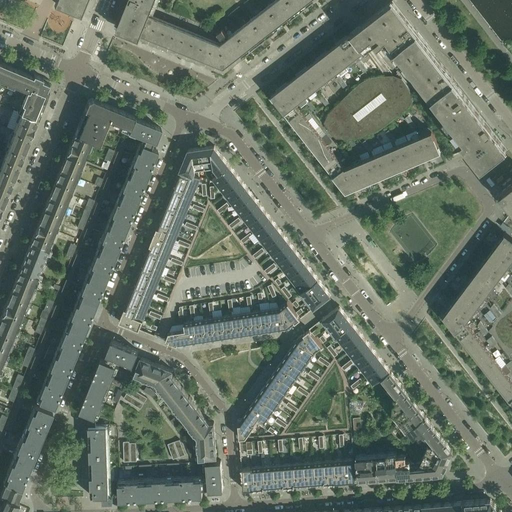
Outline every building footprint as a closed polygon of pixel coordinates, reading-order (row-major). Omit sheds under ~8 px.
[(55,0),(54,4),(80,14),(85,0),(55,0)] [(154,0),(128,0),(117,29),(140,39),(141,35),(150,14),(153,4),(154,0)] [(243,56),(314,0),(275,0),(227,38),(225,35),(227,34),(223,29),(217,33),(221,38),(223,37),(225,40),(221,43),(150,14),(141,35),(226,69),(239,59),(243,56)] [(455,80),(392,0),(388,0),(380,7),(381,9),(361,25),(360,23),(353,28),(354,30),(352,32),(362,45),(372,37),(378,45),(386,38),(405,62),(407,60),(434,94),(432,96),(469,143),(466,146),(482,166),(507,147),(455,80)] [(369,53),(362,45),(352,32),(341,40),(355,57),(354,58),(357,62),(369,53)] [(355,57),(341,40),(332,48),(345,65),(354,58),(355,57)] [(345,65),(332,48),(322,56),(335,73),(345,65)] [(335,73),(322,56),(312,63),(325,81),(335,73)] [(364,73),(368,70),(360,60),(356,63),(364,73)] [(29,74),(0,61),(0,78),(23,88),(29,74)] [(325,81),(312,63),(302,71),(315,88),(325,81)] [(315,88),(302,71),(292,79),(305,96),(315,88)] [(32,75),(29,74),(23,88),(27,90),(21,103),(24,104),(21,111),(17,110),(16,112),(37,120),(51,84),(49,83),(49,82),(49,80),(32,73),(32,75)] [(336,104),(327,115),(331,120),(326,124),(331,131),(334,135),(339,131),(343,136),(343,138),(348,138),(359,136),(360,136),(361,136),(378,131),(385,126),(410,106),(413,100),(410,89),(402,77),(396,75),(394,74),(385,74),(384,74),(377,75),(371,76),(370,77),(370,76),(362,80),(354,86),(348,92),(336,104)] [(344,88),(347,85),(340,75),(336,78),(344,88)] [(305,96),(292,79),(282,87),(295,104),(296,104),(305,96)] [(295,104),(282,87),(272,95),(285,112),(295,104)] [(326,106),(329,103),(322,93),(318,96),(326,106)] [(99,144),(105,128),(109,119),(121,124),(120,128),(129,132),(129,131),(134,117),(135,116),(92,98),(88,100),(74,134),(91,141),(99,144)] [(305,116),(296,104),(295,104),(285,112),(295,125),(306,116),(305,116)] [(0,165),(16,172),(37,120),(16,112),(16,114),(19,116),(0,164),(0,165)] [(316,129),(309,120),(313,117),(309,113),(305,116),(306,116),(295,125),(305,137),(316,129)] [(405,118),(412,128),(416,125),(408,115),(405,118)] [(161,128),(134,117),(129,131),(145,137),(142,144),(150,147),(153,141),(155,142),(161,128)] [(441,151),(430,126),(417,131),(419,136),(420,136),(428,156),(441,151)] [(315,150),(330,139),(322,130),(318,133),(316,129),(305,137),(315,150)] [(385,133),(393,143),(396,140),(389,130),(385,133)] [(343,138),(343,136),(339,131),(334,135),(333,136),(336,139),(338,140),(343,139),(343,138)] [(80,168),(91,141),(74,134),(63,161),(80,168)] [(420,136),(419,136),(408,140),(417,161),(428,156),(420,136)] [(335,154),(328,145),(332,142),(330,139),(315,150),(325,163),(335,154)] [(362,143),(370,152),(373,150),(366,140),(362,143)] [(417,161),(408,140),(397,145),(405,166),(417,161)] [(153,161),(157,150),(150,147),(142,144),(141,143),(138,151),(136,150),(131,161),(133,162),(130,169),(147,176),(151,165),(153,161)] [(230,165),(215,145),(211,146),(214,168),(216,171),(219,174),(230,165)] [(405,166),(397,145),(385,150),(394,171),(405,166)] [(214,168),(211,146),(202,147),(205,169),(214,168)] [(205,169),(202,147),(193,148),(196,170),(205,169)] [(104,159),(110,162),(115,150),(109,148),(104,159)] [(196,170),(193,148),(189,149),(180,170),(194,176),(194,174),(195,173),(196,170)] [(114,173),(121,155),(129,158),(131,154),(119,149),(110,172),(114,173)] [(394,171),(385,150),(373,155),(382,176),(394,171)] [(345,167),(335,154),(325,163),(335,175),(345,167)] [(382,176),(373,155),(362,160),(370,180),(382,176)] [(370,180),(362,160),(350,165),(359,185),(370,180)] [(80,168),(63,161),(53,188),(69,195),(80,168)] [(0,211),(16,172),(0,165),(0,211)] [(219,186),(236,173),(230,165),(219,174),(214,177),(213,178),(219,186)] [(359,185),(350,165),(345,167),(335,175),(346,191),(359,185)] [(143,186),(147,176),(130,169),(128,176),(126,175),(121,187),(123,188),(120,195),(137,202),(141,191),(143,186)] [(201,177),(200,177),(194,174),(194,176),(180,170),(177,179),(197,187),(201,177)] [(225,194),(242,181),(236,173),(219,186),(225,194)] [(95,184),(100,186),(103,179),(97,177),(95,184)] [(111,180),(107,179),(100,197),(103,199),(111,180)] [(194,195),(197,187),(177,179),(173,187),(194,195)] [(511,180),(500,190),(511,205),(511,180)] [(231,201),(248,188),(242,181),(225,194),(231,201)] [(190,204),(194,195),(173,187),(170,196),(190,204)] [(58,221),(69,195),(53,188),(42,215),(58,221)] [(237,209),(254,196),(248,188),(231,201),(237,209)] [(132,212),(137,202),(120,195),(117,202),(115,201),(111,213),(113,214),(109,221),(126,228),(131,217),(132,212)] [(186,213),(190,204),(170,196),(166,205),(186,213)] [(243,217),(260,203),(254,196),(237,209),(243,217)] [(86,206),(91,208),(94,200),(89,198),(86,206)] [(249,224),(266,211),(260,203),(243,217),(249,224)] [(101,206),(97,204),(89,223),(93,224),(101,206)] [(183,222),(186,213),(166,205),(163,214),(183,222)] [(77,227),(83,229),(90,211),(85,209),(77,227)] [(255,232),(272,218),(266,211),(249,224),(255,232)] [(179,231),(183,222),(163,214),(159,223),(179,231)] [(58,221),(42,215),(31,242),(47,248),(58,221)] [(261,239),(278,226),(272,218),(255,232),(261,239)] [(109,221),(107,221),(105,227),(107,228),(102,240),(100,239),(97,246),(99,247),(116,254),(122,238),(126,228),(109,221)] [(511,232),(511,228),(503,222),(500,226),(511,234),(511,232)] [(176,240),(179,231),(159,223),(155,232),(176,240)] [(267,247),(284,233),(278,226),(261,239),(267,247)] [(79,249),(83,250),(90,232),(86,230),(79,249)] [(172,249),(176,240),(155,232),(152,240),(172,249)] [(273,254),(290,241),(284,233),(267,247),(273,254)] [(511,238),(505,233),(497,244),(511,255),(511,238)] [(168,257),(172,249),(152,240),(148,249),(168,257)] [(278,262),(295,249),(290,241),(273,254),(278,262)] [(47,248),(31,242),(20,269),(36,276),(40,277),(43,270),(41,269),(47,256),(49,257),(52,250),(47,248)] [(66,254),(72,256),(76,245),(71,243),(66,254)] [(511,260),(511,255),(497,244),(489,254),(507,267),(511,260)] [(112,263),(116,254),(99,247),(97,254),(95,253),(90,264),(92,265),(89,272),(106,279),(110,268),(112,263)] [(165,266),(168,257),(148,249),(145,258),(165,266)] [(284,270),(301,256),(295,249),(278,262),(284,270)] [(507,267),(489,254),(482,264),(499,277),(507,267)] [(80,257),(76,256),(69,274),(72,276),(80,257)] [(290,277),(307,264),(301,256),(284,270),(290,277)] [(161,275),(165,266),(145,258),(141,267),(161,275)] [(296,285),(313,271),(307,264),(290,277),(296,285)] [(499,277),(482,264),(474,274),(492,287),(499,277)] [(158,284),(161,275),(141,267),(138,276),(158,284)] [(0,366),(15,328),(36,276),(20,269),(0,318),(0,366)] [(302,292),(319,279),(313,271),(296,285),(302,292)] [(101,289),(106,279),(89,272),(86,279),(84,278),(80,290),(82,291),(79,298),(95,304),(100,294),(101,289)] [(492,287),(474,274),(467,284),(484,297),(492,287)] [(154,293),(158,284),(138,276),(134,285),(154,293)] [(308,300),(325,286),(319,279),(302,292),(308,300)] [(70,283),(66,281),(58,300),(62,302),(70,283)] [(484,297),(467,284),(459,294),(477,307),(484,297)] [(151,302),(154,293),(134,285),(130,294),(151,302)] [(314,308),(331,294),(325,286),(308,300),(314,308)] [(147,311),(151,302),(130,294),(127,303),(147,311)] [(477,307),(459,294),(452,304),(469,317),(477,307)] [(79,298),(77,297),(74,304),(76,305),(71,317),(69,316),(67,323),(69,324),(85,330),(95,304),(79,298)] [(44,310),(49,312),(54,301),(48,299),(44,310)] [(299,315),(296,312),(295,310),(288,301),(280,307),(288,328),(301,318),(299,315)] [(143,320),(147,311),(127,303),(123,312),(143,320)] [(476,334),(466,322),(469,317),(452,304),(443,315),(465,343),(476,334)] [(491,307),(499,318),(502,314),(494,304),(491,307)] [(330,327),(347,314),(340,305),(323,319),(330,327)] [(59,309),(55,307),(48,326),(52,327),(59,309)] [(288,328),(280,307),(270,309),(274,331),(275,331),(275,330),(283,329),(285,331),(288,328)] [(274,331),(270,309),(261,310),(264,332),(274,331)] [(264,332),(261,310),(251,312),(255,334),(264,332)] [(140,329),(143,320),(123,312),(119,321),(140,329)] [(255,334),(251,312),(242,313),(245,335),(255,334)] [(245,335),(242,313),(232,314),(236,336),(245,335)] [(236,336),(232,314),(223,316),(226,338),(236,336)] [(336,335),(353,322),(347,314),(330,327),(336,335)] [(226,338),(223,316),(213,317),(217,339),(226,338)] [(35,331),(41,333),(47,319),(41,317),(35,331)] [(217,339),(213,317),(204,319),(207,341),(217,339)] [(207,341),(204,319),(194,320),(198,342),(207,341)] [(198,342),(194,320),(185,322),(186,329),(188,343),(192,343),(198,342)] [(489,331),(481,321),(478,325),(486,335),(489,331)] [(342,343),(359,330),(353,322),(336,335),(342,343)] [(81,340),(85,330),(69,324),(66,331),(64,330),(59,341),(61,342),(58,349),(75,356),(79,345),(81,340)] [(188,343),(186,329),(169,332),(166,340),(182,347),(183,344),(188,343)] [(323,346),(316,338),(315,336),(312,332),(310,329),(299,337),(315,352),(323,346)] [(348,351),(365,338),(359,330),(342,343),(348,351)] [(49,334),(45,333),(38,351),(41,353),(49,334)] [(485,347),(476,334),(465,343),(475,355),(485,347)] [(497,343),(492,336),(487,340),(492,347),(497,343)] [(315,352),(299,337),(293,342),(295,344),(293,346),(292,346),(292,347),(310,360),(315,352)] [(355,359),(372,346),(365,338),(348,351),(355,359)] [(109,355),(106,360),(114,363),(116,358),(133,365),(139,351),(112,340),(107,354),(109,355)] [(22,364),(27,367),(35,348),(29,346),(22,364)] [(361,367),(378,354),(372,346),(355,359),(361,367)] [(310,360),(292,347),(288,352),(288,353),(287,354),(286,355),(304,368),(310,360)] [(495,359),(485,347),(475,355),(484,367),(495,359)] [(58,349),(56,348),(54,355),(56,356),(51,368),(49,367),(46,374),(48,375),(64,381),(75,356),(58,349)] [(367,375),(384,362),(378,354),(361,367),(367,375)] [(304,368),(286,355),(283,360),(282,362),(281,362),(281,363),(299,376),(304,368)] [(151,380),(156,382),(161,377),(166,367),(141,357),(135,373),(142,376),(142,377),(151,380)] [(39,360),(35,358),(27,377),(31,378),(39,360)] [(102,358),(91,384),(106,391),(109,385),(111,385),(116,372),(114,371),(117,365),(114,363),(106,360),(102,358)] [(505,371),(495,359),(484,367),(494,379),(505,371)] [(383,377),(391,371),(384,362),(367,375),(373,384),(382,376),(383,377)] [(299,376),(281,363),(277,368),(276,370),(275,371),(293,384),(299,376)] [(173,369),(166,367),(161,377),(156,382),(158,384),(158,385),(163,392),(164,392),(169,398),(183,387),(172,373),(173,369)] [(293,384),(275,371),(272,376),(271,378),(270,378),(270,379),(288,392),(293,384)] [(405,389),(391,371),(383,377),(395,392),(395,397),(405,389)] [(511,384),(511,380),(505,371),(494,379),(503,392),(511,384)] [(8,399),(13,401),(24,376),(18,374),(8,399)] [(53,407),(54,407),(64,381),(48,375),(45,382),(43,381),(39,393),(41,393),(38,400),(53,407)] [(288,392),(270,379),(266,384),(265,386),(264,387),(282,399),(288,392)] [(106,391),(91,384),(81,410),(88,413),(89,414),(96,417),(96,416),(99,410),(101,411),(106,397),(104,397),(106,391)] [(511,384),(503,392),(511,402),(511,384)] [(199,408),(183,387),(169,398),(174,405),(173,405),(179,413),(180,412),(185,419),(199,408)] [(282,399),(264,387),(261,392),(260,394),(259,394),(258,395),(277,407),(282,399)] [(396,413),(413,400),(405,389),(395,397),(394,401),(395,403),(394,404),(393,411),(396,413)] [(277,407),(258,395),(255,400),(254,401),(254,402),(253,402),(271,415),(277,407)] [(400,423),(420,408),(413,400),(396,413),(393,415),(400,423)] [(271,415),(253,402),(250,407),(250,408),(248,410),(259,419),(266,423),(271,415)] [(48,422),(52,411),(36,405),(33,412),(31,411),(27,422),(29,423),(26,431),(42,437),(46,427),(48,422)] [(210,422),(199,408),(185,419),(190,425),(189,425),(195,433),(196,433),(198,435),(204,431),(215,430),(214,422),(210,422)] [(408,429),(426,415),(420,408),(400,423),(406,431),(408,429)] [(246,437),(259,419),(248,410),(242,419),(238,419),(240,438),(246,437)] [(109,467),(108,453),(108,439),(107,424),(99,425),(96,425),(96,423),(96,420),(96,418),(96,417),(89,414),(89,418),(89,420),(89,424),(89,425),(90,439),(90,454),(91,468),(91,482),(92,496),(103,495),(103,502),(113,502),(113,495),(110,495),(109,481),(109,467)] [(420,436),(434,426),(426,415),(408,429),(414,436),(417,433),(420,436)] [(453,450),(434,426),(420,436),(422,439),(426,436),(427,437),(428,436),(431,439),(429,443),(452,453),(453,450)] [(204,431),(198,435),(198,439),(197,439),(198,449),(199,449),(199,457),(217,456),(215,430),(204,431)] [(37,448),(42,437),(26,431),(23,438),(21,437),(16,448),(18,449),(16,456),(31,463),(36,452),(37,448)] [(452,453),(429,443),(425,452),(448,462),(452,453)] [(444,471),(448,462),(425,452),(421,461),(444,471)] [(406,453),(398,454),(400,477),(412,476),(411,462),(410,457),(407,457),(406,453)] [(367,454),(356,455),(358,480),(369,479),(367,456),(367,454)] [(398,454),(387,455),(389,478),(400,477),(398,454)] [(387,455),(378,456),(380,478),(389,478),(387,455)] [(27,473),(31,463),(16,456),(13,463),(11,463),(6,474),(8,475),(5,482),(21,488),(25,478),(27,473)] [(378,456),(367,456),(369,479),(380,478),(378,456)] [(354,459),(344,460),(345,481),(356,480),(354,459)] [(221,460),(207,461),(208,480),(202,480),(203,488),(209,488),(209,490),(224,489),(221,460)] [(335,482),(333,460),(323,461),(325,483),(335,482)] [(345,481),(344,460),(333,460),(335,482),(345,481)] [(325,483),(323,461),(313,462),(315,484),(325,483)] [(444,471),(421,461),(419,464),(416,464),(416,462),(411,462),(412,476),(443,473),(444,471)] [(315,484),(313,462),(303,463),(305,484),(315,484)] [(305,484),(303,463),(293,464),(294,485),(305,484)] [(284,486),(282,464),(273,465),(274,487),(284,486)] [(294,485),(293,464),(282,464),(284,486),(294,485)] [(274,487),(273,465),(262,466),(264,488),(274,487)] [(264,488),(262,466),(252,467),(254,488),(264,488)] [(254,488),(252,467),(242,468),(244,489),(254,488)] [(181,479),(174,480),(175,496),(203,495),(203,488),(202,480),(202,478),(196,478),(195,476),(181,477),(181,479)] [(153,481),(146,481),(147,498),(175,496),(174,480),(168,480),(168,478),(153,479),(153,481)] [(139,479),(126,480),(126,482),(119,483),(119,480),(120,480),(119,480),(120,500),(147,498),(146,481),(139,482),(139,479)] [(22,489),(21,488),(5,482),(0,495),(6,498),(17,502),(22,489)] [(17,502),(6,498),(0,510),(0,511),(15,511),(19,504),(17,502)] [(502,511),(501,510),(500,509),(499,509),(491,498),(464,501),(464,511),(502,511)] [(453,511),(453,501),(443,502),(443,511),(453,511)] [(464,511),(464,501),(453,501),(453,511),(464,511)] [(443,511),(443,502),(433,503),(433,511),(443,511)] [(433,511),(433,503),(423,504),(423,511),(433,511)]
